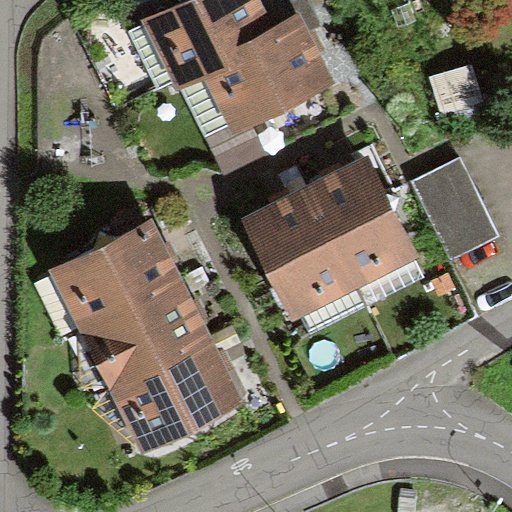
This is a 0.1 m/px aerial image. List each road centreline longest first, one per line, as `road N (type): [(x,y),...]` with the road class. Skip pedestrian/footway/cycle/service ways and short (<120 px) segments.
road 1 (residential): [(378,422),(180,511)]
road 2 (residential): [(511,320),(428,368),(378,422)]
road 3 (residential): [(511,459),(483,439),(378,422)]
